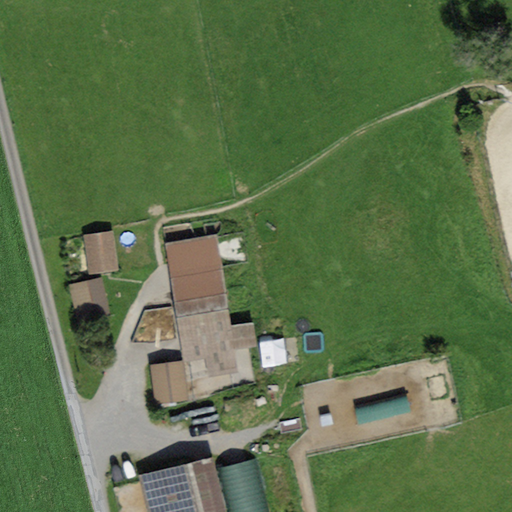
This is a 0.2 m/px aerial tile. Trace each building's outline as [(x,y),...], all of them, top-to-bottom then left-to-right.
[(113,259),(110,234),(87,237),(91,262),(113,259)] [(249,325),(223,329),(211,241),(174,247),(194,356),(210,353),(213,373),(232,370),(227,346),(252,341),(249,325)] [(71,289),(80,324),(108,316),(98,282),(71,289)] [(286,342),(263,344),(264,366),(287,364),(286,342)] [(151,371),(156,408),(184,404),(178,367),(151,371)] [(407,391),(356,408),(363,427),(413,409),(407,391)] [(152,511),(218,511),(207,464),(145,480),(152,511)]
